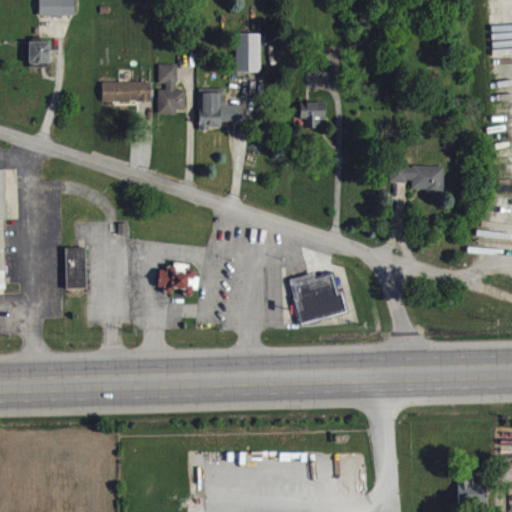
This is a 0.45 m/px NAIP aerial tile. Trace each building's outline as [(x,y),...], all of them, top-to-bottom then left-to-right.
[(37,0),(72,0),(72,13),(37,14),(37,0)] [(258,32),(258,70),(234,70),(234,32),(258,32)] [(27,40),(29,40),(29,36),(38,36),(38,40),(47,40),(51,40),(51,47),(48,47),(48,61),(47,61),(47,66),(28,66),(28,61),(27,61),(27,40)] [(156,62),(175,62),(175,81),(173,81),(173,88),(182,88),(182,107),(174,107),(174,111),(156,112),(156,88),(163,88),(163,81),(156,81),(156,62)] [(100,80),(149,80),(149,99),(134,100),(134,98),(128,98),(128,99),(100,100),(100,80)] [(223,87),(223,103),(241,103),(240,119),(218,119),(218,125),(206,125),(206,127),(197,127),(197,87),(223,87)] [(104,91),(104,110),(153,110),(153,90),(104,91)] [(298,100),(323,100),(323,116),(317,116),(317,123),(315,123),(315,126),(303,126),(303,117),(298,117),(298,100)] [(326,111),(301,110),(300,136),(320,136),(320,127),(326,127),(326,111)] [(387,162),(403,162),(403,166),(410,166),(410,163),(442,163),(441,193),(423,193),(424,187),(410,187),(410,176),(404,176),(404,182),(387,182),(387,162)] [(64,246),(84,246),(84,287),(64,287),(64,246)] [(157,267),(163,268),(164,265),(166,264),(171,264),(171,260),(187,262),(186,266),(191,267),(193,269),(192,274),(197,275),(195,288),(191,287),(190,293),(187,294),(182,294),(181,291),(181,288),(171,286),(171,289),(168,292),(164,292),(161,289),(162,286),(154,284),(157,267)] [(298,323),(346,310),(340,289),(336,290),(331,270),(311,275),(309,271),(288,277),(293,297),(291,297),(298,323)] [(456,506),(486,505),(486,483),(456,483),(456,506)]
